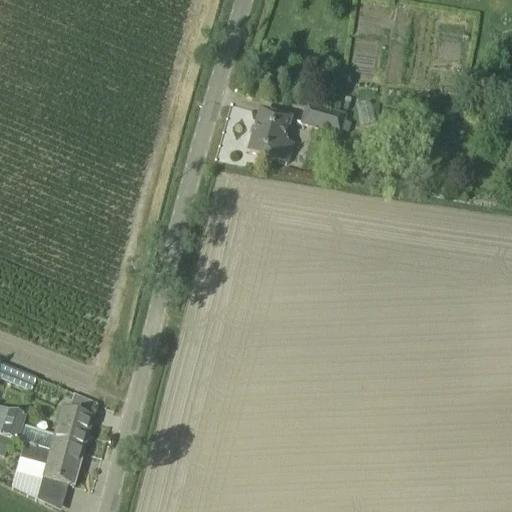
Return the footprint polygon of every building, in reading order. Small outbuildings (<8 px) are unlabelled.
[(344,119),(307,108),(301,128),(339,139),(344,119)] [(279,119),(260,114),(248,155),(267,161),(276,163),(288,166),(293,147),(281,144),(287,121),(279,119)] [(36,381),(24,376),(0,366),(0,382),(30,395),(36,381)] [(0,439),(10,443),(18,445),(27,419),(0,409),(0,439)] [(48,459),(62,463),(66,449),(83,454),(92,420),(73,414),(61,411),(49,456),(48,459)] [(0,458),(4,460),(10,443),(0,439),(0,458)] [(49,456),(23,448),(19,462),(15,475),(42,483),(39,494),(63,501),(67,488),(73,489),(83,454),(66,449),(62,463),(48,459),(49,456)]
